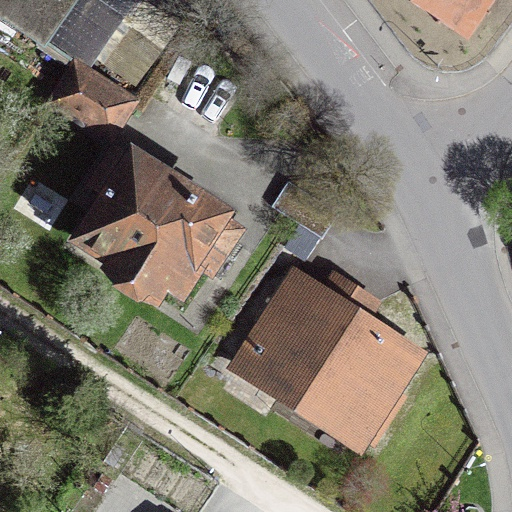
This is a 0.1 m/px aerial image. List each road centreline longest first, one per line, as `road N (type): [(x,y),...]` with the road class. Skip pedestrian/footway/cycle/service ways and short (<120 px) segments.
road 1 (residential): [(310,511),(0,310)]
road 2 (residential): [(426,209),(276,0)]
road 3 (residential): [(506,371),(426,209)]
road 4 (residential): [(426,209),(511,78)]
